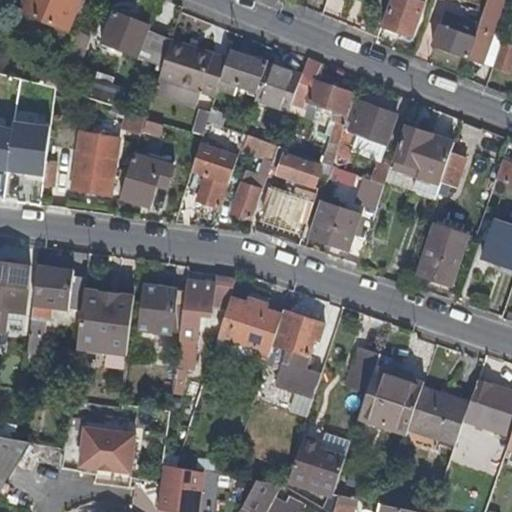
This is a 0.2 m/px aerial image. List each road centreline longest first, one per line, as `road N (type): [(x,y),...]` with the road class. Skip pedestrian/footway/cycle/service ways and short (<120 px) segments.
road 1 (residential): [(0,220),(199,240),(511,341)]
road 2 (residential): [(511,124),(199,0)]
